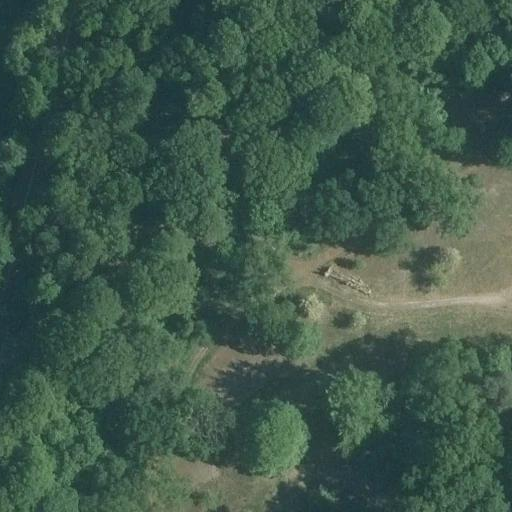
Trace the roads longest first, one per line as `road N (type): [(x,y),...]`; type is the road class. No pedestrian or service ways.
road 1 (secondary): [(0,305),(74,0)]
road 2 (track): [(229,171),(0,355)]
road 3 (track): [(229,171),(454,0)]
